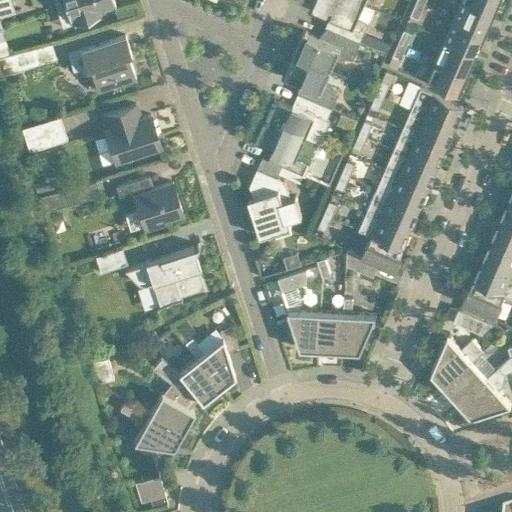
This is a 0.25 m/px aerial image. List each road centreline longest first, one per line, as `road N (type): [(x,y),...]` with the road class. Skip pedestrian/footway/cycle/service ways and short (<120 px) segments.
road 1 (residential): [(380,399),(511,93)]
road 2 (residential): [(281,396),(205,152)]
road 3 (residential): [(205,152),(156,0)]
road 4 (residential): [(203,511),(204,488),(234,429),(281,396)]
road 5 (residential): [(380,399),(416,423),(436,449),(454,511)]
road 6 (residential): [(205,152),(254,41)]
